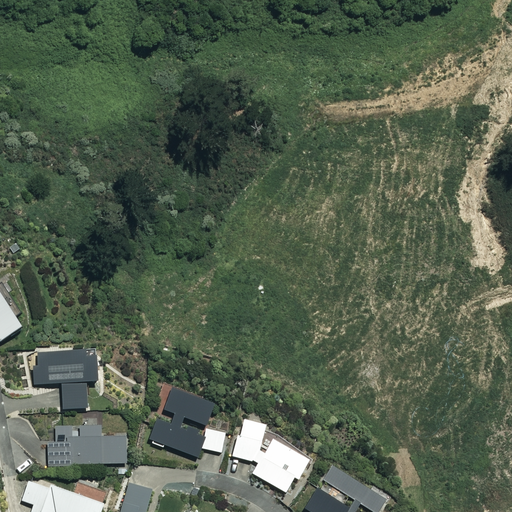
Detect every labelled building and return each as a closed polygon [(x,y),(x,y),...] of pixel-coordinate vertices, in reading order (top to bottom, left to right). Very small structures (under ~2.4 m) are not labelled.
[(0,345),(22,332),(0,297),(0,345)] [(96,380),(94,350),(37,353),(38,362),(34,362),(35,384),(61,383),(63,409),(86,408),(84,381),(96,380)] [(214,404),(172,390),(165,410),(175,414),(171,424),(158,419),(150,440),(200,457),(203,448),(220,453),(226,435),(206,428),(214,404)] [(265,424),(243,419),(239,435),(237,434),(232,455),(257,464),(251,473),(285,492),(293,477),(297,479),(308,460),(272,439),(264,453),(258,452),(265,424)] [(100,436),(100,425),(56,427),(57,442),(47,443),(49,466),(126,462),(125,435),(100,436)] [(377,511),(385,500),(333,465),(305,508),(311,511),(354,511),(353,511),(358,503),(372,511),(377,511)] [(47,487),(29,480),(22,501),(34,505),(32,511),(31,511),(99,511),(102,503),(48,485),(47,487)] [(145,511),(151,490),(129,483),(120,511),(145,511)]
